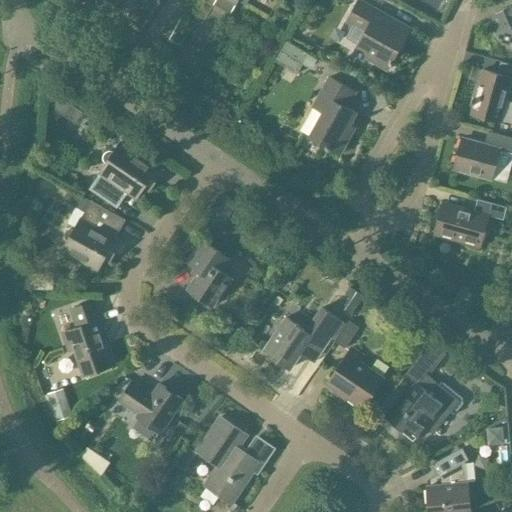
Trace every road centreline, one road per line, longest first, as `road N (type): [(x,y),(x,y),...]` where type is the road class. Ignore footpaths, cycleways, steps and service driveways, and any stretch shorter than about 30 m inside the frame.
road 1 (residential): [(306,441),(151,334),(130,305),(139,266),(212,157)]
road 2 (residential): [(212,157),(15,21),(9,0)]
road 3 (residential): [(511,357),(359,257)]
road 4 (residential): [(359,257),(212,157)]
road 5 (residential): [(381,221),(406,221),(443,172),(456,108),(447,88)]
road 6 (residential): [(381,221),(373,195),(381,163),(425,93),(447,88)]
